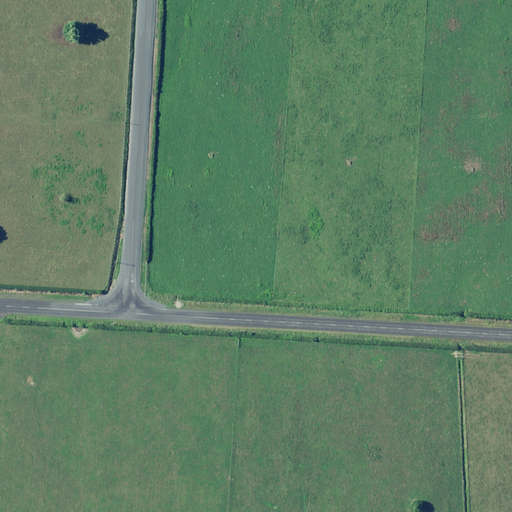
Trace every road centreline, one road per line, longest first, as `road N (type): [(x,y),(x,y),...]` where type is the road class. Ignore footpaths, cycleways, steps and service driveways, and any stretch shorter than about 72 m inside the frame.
road 1 (unclassified): [(127,313),(511,335)]
road 2 (unclassified): [(127,313),(147,0)]
road 3 (unclassified): [(0,305),(127,313)]
